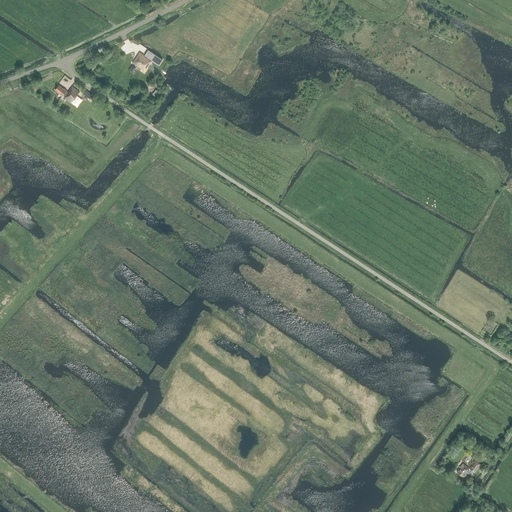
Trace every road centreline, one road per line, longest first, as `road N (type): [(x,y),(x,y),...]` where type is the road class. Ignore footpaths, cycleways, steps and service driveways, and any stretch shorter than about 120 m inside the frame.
road 1 (unclassified): [(511,363),(161,135),(63,61)]
road 2 (track): [(0,321),(150,157),(161,135)]
road 3 (unclassified): [(63,61),(185,0)]
